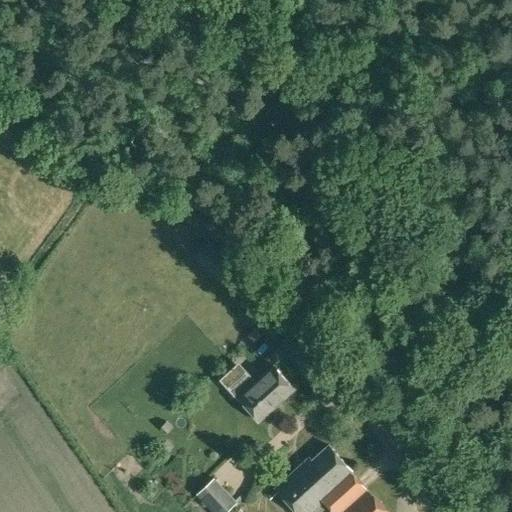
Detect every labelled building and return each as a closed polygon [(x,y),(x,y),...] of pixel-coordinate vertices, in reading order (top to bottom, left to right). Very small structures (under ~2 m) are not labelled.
[(192,257),(215,278),(231,261),(237,256),(227,245),(219,251),(209,240),(192,257)] [(254,328),(247,335),(254,342),(261,335),(254,328)] [(235,396),(257,420),(293,388),(271,364),(235,396)] [(332,511),(385,511),(366,490),(350,470),(351,470),(328,445),(310,460),(307,457),(274,487),(296,511),(309,511),(322,501),(332,511)] [(195,494),(212,511),(222,511),(234,502),(213,478),(195,494)]
